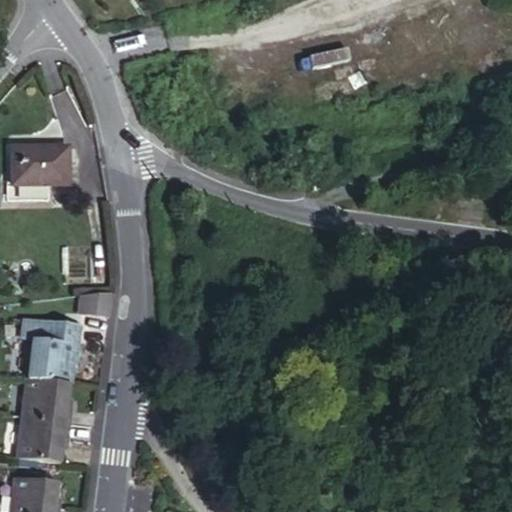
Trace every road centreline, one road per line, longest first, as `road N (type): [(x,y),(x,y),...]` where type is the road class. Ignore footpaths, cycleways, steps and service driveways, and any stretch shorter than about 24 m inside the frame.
road 1 (unclassified): [(120,161),(148,161),(268,205),(511,246)]
road 2 (residential): [(120,161),(134,307),(113,511)]
road 3 (unclassified): [(55,12),(89,53),(120,161)]
